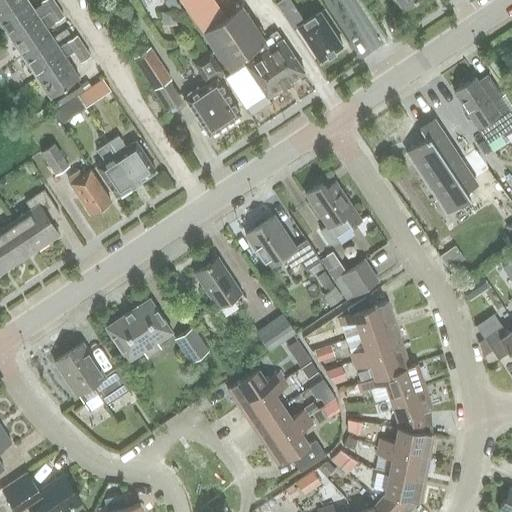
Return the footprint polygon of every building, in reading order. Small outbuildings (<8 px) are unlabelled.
[(47,13),(41,4),(33,10),(26,0),(21,0),(0,13),(0,23),(9,37),(39,18),(47,13)] [(0,0),(0,13),(21,0),(0,0)] [(47,13),(56,7),(51,0),(42,0),(39,2),(41,4),(47,13)] [(289,81),(304,71),(276,31),(269,36),(275,45),(270,49),(242,6),(226,17),(214,0),(180,0),(231,74),(245,65),(266,96),(282,86),(283,86),(289,82),(289,81)] [(279,0),(275,3),(281,12),(292,4),(289,0),(279,0)] [(342,46),(319,11),(304,21),(292,4),(281,12),(293,29),(296,27),(319,61),(342,46)] [(47,13),(53,23),(63,17),(56,7),(47,13)] [(175,11),(160,12),(161,26),(176,25),(175,11)] [(47,13),(39,18),(9,37),(22,57),(52,38),(46,28),(53,23),(47,13)] [(66,29),(52,38),(55,42),(68,33),(66,29)] [(82,46),(76,36),(66,42),(73,52),(82,46)] [(73,52),(66,42),(58,47),(52,38),(22,57),(35,76),(65,57),(73,52)] [(73,52),(73,53),(80,63),(89,56),(82,46),(73,52)] [(154,89),(170,79),(149,47),(134,57),(154,89)] [(240,114),(216,79),(223,74),(209,53),(193,63),(207,84),(184,99),(208,135),(240,114)] [(65,57),(35,76),(49,97),(78,77),(65,57)] [(453,91),(464,108),(477,127),(479,126),(484,134),(496,126),(503,135),(511,129),(511,116),(499,96),(501,95),(487,74),(476,81),(474,77),(453,91)] [(85,107),(109,91),(101,79),(77,95),(85,107)] [(75,96),(53,111),(61,123),(84,108),(75,96)] [(56,109),(63,104),(60,100),(53,105),(56,109)] [(462,187),(473,180),(432,118),(420,126),(427,136),(406,151),(447,213),(469,198),(462,187)] [(106,142),(134,185),(155,170),(135,140),(125,146),(118,135),(106,142)] [(134,185),(106,142),(95,150),(103,161),(96,166),(116,197),(134,185)] [(54,175),(68,165),(54,144),(39,153),(54,175)] [(460,160),(473,180),(488,170),(475,150),(474,151),(460,160)] [(89,214),(110,200),(89,169),(81,174),(78,170),(68,177),(68,183),(89,214)] [(305,194),(325,224),(318,229),(327,243),(333,244),(338,241),(335,237),(360,219),(335,181),(325,188),(321,183),(305,194)] [(30,211),(14,221),(35,253),(59,237),(48,220),(58,214),(43,191),(25,203),(30,211)] [(294,247),(273,215),(245,234),(267,267),(283,257),(291,268),(300,262),(305,271),(320,261),(306,239),(294,247)] [(0,249),(12,268),(35,253),(14,221),(0,230),(0,249)] [(0,276),(12,268),(0,249),(0,276)] [(328,271),(333,280),(346,300),(376,280),(363,260),(345,272),(340,263),(331,250),(326,254),(334,267),(328,271)] [(217,307),(240,292),(217,258),(194,273),(217,307)] [(511,262),(502,268),(507,276),(511,272),(511,262)] [(475,281),(461,291),(468,301),(482,291),(475,281)] [(342,298),(335,287),(330,291),(323,296),(330,306),(342,298)] [(354,321),(359,334),(394,323),(386,301),(371,306),(365,296),(346,308),(348,314),(337,317),(340,326),(354,321)] [(156,341),(171,332),(149,298),(105,327),(127,360),(142,351),(146,357),(160,348),(156,341)] [(295,332),(282,312),(254,331),(268,351),(295,332)] [(352,361),(401,344),(394,323),(359,334),(364,348),(350,353),(352,361)] [(501,326),(483,338),(497,359),(508,352),(511,358),(511,329),(506,334),(501,326)] [(191,362),(208,351),(192,327),(174,338),(191,362)] [(76,395),(78,393),(89,411),(101,403),(103,407),(124,393),(130,389),(116,368),(110,372),(104,376),(82,343),(54,361),(76,395)] [(331,344),(313,350),(317,361),(335,355),(331,344)] [(408,365),(401,344),(352,361),(355,369),(369,364),(374,378),(374,379),(408,366),(408,365)] [(303,351),(293,358),(299,367),(309,360),(303,351)] [(310,361),(299,368),(307,379),(317,372),(318,372),(310,361)] [(388,397),(423,385),(416,363),(408,365),(408,366),(374,379),(374,378),(356,384),(358,392),(383,384),(388,397)] [(334,384),(342,381),(337,367),(325,371),(334,384)] [(265,380),(257,368),(226,388),(239,407),(282,379),(277,372),(265,380)] [(251,426),(282,406),(274,394),(287,386),(282,379),(239,407),(251,426)] [(396,427),(432,434),(430,407),(431,407),(423,385),(388,397),(396,419),(396,427)] [(313,401),(303,407),(308,415),(318,409),(313,401)] [(290,418),(283,407),(282,406),(251,426),(264,445),(307,417),(302,410),(290,418)] [(289,456),(299,471),(325,454),(314,439),(307,444),(300,432),(312,424),(307,417),(264,445),(277,465),(289,456)] [(361,423),(347,421),(347,425),(347,432),(359,436),(361,423)] [(0,463),(0,449),(10,442),(0,426),(0,470),(3,469),(0,463)] [(379,438),(378,447),(428,457),(433,434),(432,434),(396,427),(394,441),(379,438)] [(347,436),(343,445),(354,449),(358,439),(347,436)] [(428,457),(378,447),(376,455),(390,458),(388,472),(424,479),(428,457)] [(340,451),(330,460),(340,470),(350,459),(340,451)] [(327,461),(318,469),(325,477),(334,468),(327,461)] [(312,470),(303,476),(311,490),(321,484),(312,470)] [(383,495),(378,501),(390,511),(406,511),(416,501),(419,502),(424,479),(388,472),(383,495)] [(5,495),(16,511),(31,511),(33,511),(64,511),(79,502),(62,475),(36,492),(27,480),(5,495)] [(303,476),(295,481),(295,482),(303,495),(311,490),(303,476)] [(511,511),(511,489),(509,488),(498,510),(502,511),(511,511)] [(100,511),(140,511),(138,503),(132,504),(128,492),(103,499),(106,511),(100,511)] [(357,511),(390,511),(378,501),(373,507),(357,511)]
